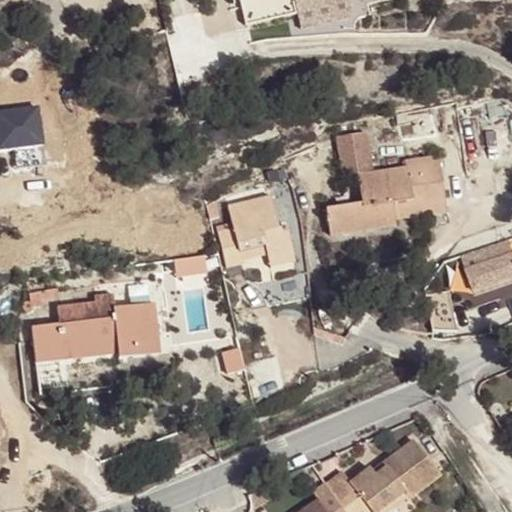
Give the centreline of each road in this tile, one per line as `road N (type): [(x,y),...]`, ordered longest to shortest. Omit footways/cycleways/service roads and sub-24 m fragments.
road 1 (residential): [(156,511),(227,490),(446,383)]
road 2 (residential): [(356,330),(482,365)]
